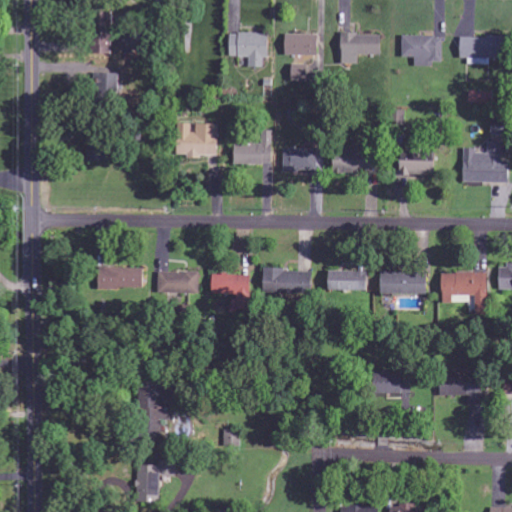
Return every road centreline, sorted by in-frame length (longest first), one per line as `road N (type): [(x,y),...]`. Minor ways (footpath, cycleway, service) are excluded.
road 1 (tertiary): [(35,511),(34,0)]
road 2 (residential): [(511,224),(34,220)]
road 3 (residential): [(320,511),(326,455),(511,459)]
